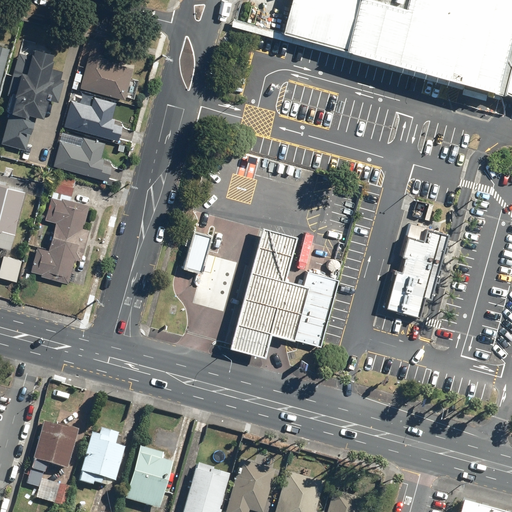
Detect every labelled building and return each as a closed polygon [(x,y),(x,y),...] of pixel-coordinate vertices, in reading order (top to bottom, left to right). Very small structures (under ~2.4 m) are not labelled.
[(511,0),(284,0),(277,30),(500,92),(511,98),(511,0)] [(0,81),(9,48),(0,45),(0,81)] [(102,55),(88,51),(78,87),(124,99),(133,68),(101,59),(102,55)] [(30,58),(18,55),(8,92),(14,94),(0,145),(24,152),(33,118),(40,120),(45,102),(53,104),(59,83),(55,82),(58,73),(47,70),(51,56),(32,52),(30,58)] [(115,102),(93,96),(91,104),(70,99),(63,124),(118,140),(122,126),(112,123),(113,119),(110,118),(115,102)] [(79,144),(59,139),(52,166),(106,180),(110,165),(102,163),(103,159),(100,158),(104,142),(81,136),(79,144)] [(47,195),(50,196),(44,219),(54,222),(47,250),(35,247),(29,270),(40,273),(39,276),(67,283),(73,259),(80,260),(88,229),(82,228),(88,204),(69,199),(75,179),(52,173),(47,195)] [(25,191),(0,183),(0,245),(9,248),(25,191)] [(409,221),(384,306),(416,316),(422,295),(428,297),(447,232),(409,221)] [(294,236),(260,227),(228,345),(263,355),(269,332),(286,336),(300,283),(282,278),(294,236)] [(210,235),(191,230),(181,268),(199,273),(210,235)] [(22,260),(2,255),(0,262),(0,277),(16,281),(22,260)] [(286,336),(316,345),(334,278),(304,270),(300,283),(286,336)] [(77,431),(42,421),(24,483),(37,487),(40,477),(45,463),(66,469),(77,431)] [(97,435),(90,433),(76,480),(92,485),(94,475),(114,481),(124,447),(114,444),(117,433),(99,427),(97,435)] [(162,453),(139,446),(124,498),(157,508),(171,461),(161,458),(162,453)] [(261,511),(275,469),(241,459),(224,511),(247,511),(248,510),(254,511),(261,511)] [(218,511),(229,473),(195,464),(182,511),(218,511)] [(314,511),(323,482),(285,471),(273,511),(314,511)] [(70,486),(40,477),(37,487),(34,497),(64,506),(70,486)] [(365,511),(371,495),(333,484),(324,511),(365,511)] [(499,511),(456,500),(452,511),(499,511)]
